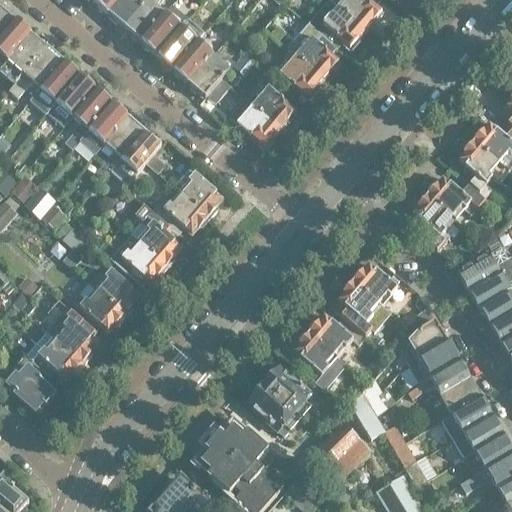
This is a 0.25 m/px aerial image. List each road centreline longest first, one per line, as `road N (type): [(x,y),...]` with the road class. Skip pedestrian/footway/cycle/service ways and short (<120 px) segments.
road 1 (tertiary): [(75,502),(310,220)]
road 2 (residential): [(310,220),(53,0)]
road 3 (residential): [(511,409),(411,255),(338,190)]
road 4 (tertiary): [(338,190),(496,0)]
